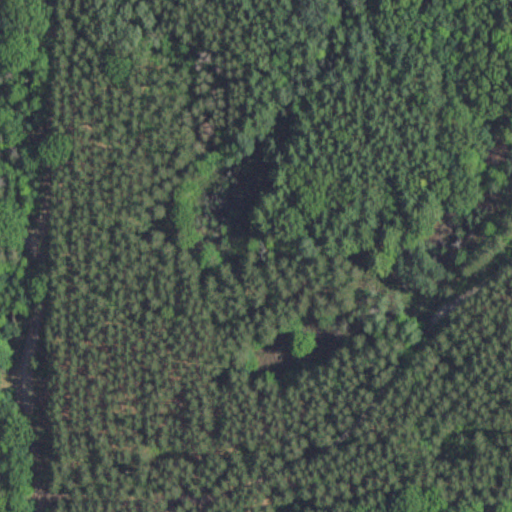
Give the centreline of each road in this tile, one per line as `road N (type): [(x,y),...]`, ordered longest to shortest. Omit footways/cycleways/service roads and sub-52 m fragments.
road 1 (residential): [(36,511),(27,318),(40,208),(44,0)]
road 2 (track): [(511,246),(286,316),(122,341),(28,307)]
